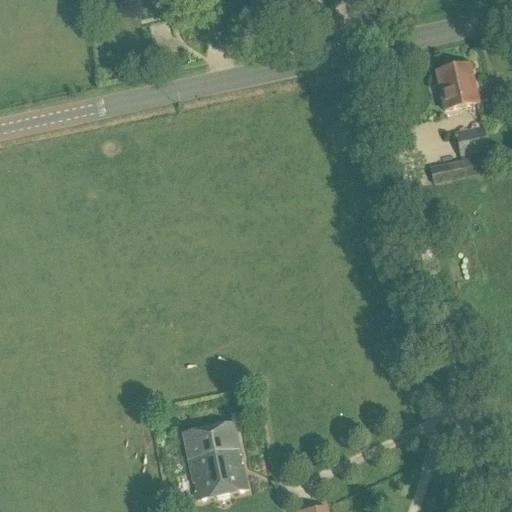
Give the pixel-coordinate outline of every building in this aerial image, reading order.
[(250,0),(257,28),(296,19),(294,7),(324,0),(250,0)] [(445,113),(478,106),(470,67),(437,74),(445,113)] [(433,186),(492,174),(483,131),(456,136),(462,165),(430,171),(433,186)] [(248,492),(240,452),(235,425),(183,435),(188,463),(190,462),(198,502),(248,492)] [(397,459),(419,449),(415,441),(394,451),(397,459)]
